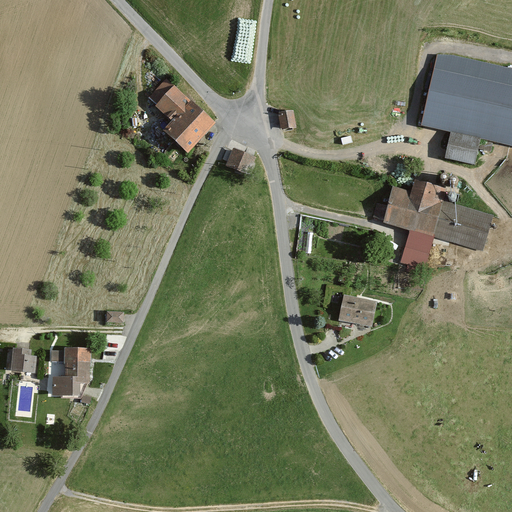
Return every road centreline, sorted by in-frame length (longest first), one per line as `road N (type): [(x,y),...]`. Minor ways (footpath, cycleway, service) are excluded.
road 1 (unclassified): [(231,110),(91,427),(43,511)]
road 2 (unclassified): [(388,504),(323,410),(301,350),(273,164),(247,105)]
road 3 (track): [(57,487),(169,509),(328,501),(386,511)]
road 4 (unclassified): [(118,0),(212,100),(231,110)]
